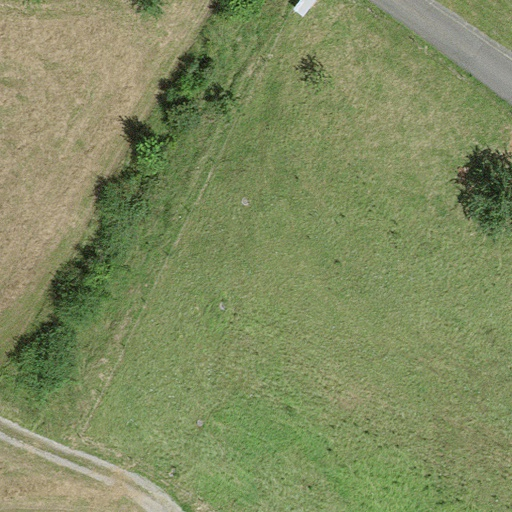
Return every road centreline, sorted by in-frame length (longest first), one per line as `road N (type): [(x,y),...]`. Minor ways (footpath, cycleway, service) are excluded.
road 1 (track): [(161,511),(99,471),(0,424)]
road 2 (residential): [(397,0),(511,79)]
